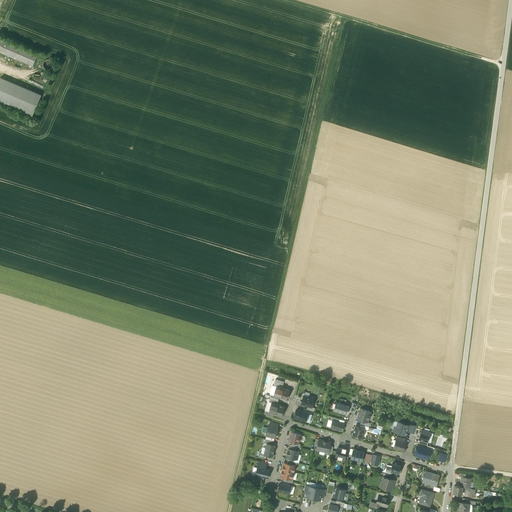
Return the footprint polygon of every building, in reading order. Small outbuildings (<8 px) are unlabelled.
[(37,55),(3,40),(0,47),(0,51),(33,66),(37,55)] [(53,66),(53,64),(53,62),(51,61),(50,60),(48,59),(46,60),(44,61),(43,62),(43,64),(43,66),(44,68),(46,69),(48,70),(50,69),(52,68),(53,66)] [(41,92),(0,75),(0,98),(32,113),(41,92)] [(284,381),(276,379),(273,385),(276,386),(282,387),(284,381)] [(282,387),(276,386),(273,395),(279,397),(287,399),(290,390),(282,387)] [(309,395),(309,397),(304,395),(301,402),(302,403),(303,404),(308,406),(312,407),(315,397),(309,395)] [(348,406),(336,402),(334,410),(346,414),(348,406)] [(277,404),(271,403),(268,412),(273,414),(282,416),(285,407),(277,404)] [(303,411),(296,409),(294,418),(305,421),(308,413),(303,411)] [(370,411),(361,409),(358,419),(361,420),(367,422),(368,419),(369,419),(370,415),(369,415),(370,411)] [(339,422),(333,420),(332,421),(330,427),(342,430),(344,423),(339,422)] [(409,425),(398,421),(397,426),(395,426),(393,431),(400,433),(404,435),(405,431),(408,431),(409,425)] [(416,425),(410,424),(409,425),(408,431),(413,433),(416,425)] [(277,428),(269,426),(268,425),(268,428),(266,429),(266,431),(267,432),(266,435),(275,437),(277,428),(277,427),(277,428)] [(359,427),(355,426),(353,435),(361,438),(362,435),(363,435),(364,432),(363,432),(364,429),(359,427)] [(430,432),(422,430),(419,439),(420,440),(427,442),(427,441),(430,432)] [(295,433),(291,432),(289,441),(292,442),(298,444),(299,441),(300,440),(300,439),(300,438),(300,437),(301,434),(300,434),(300,433),(299,432),(298,432),(296,432),(295,432),(295,433)] [(329,442),(319,440),(317,446),(317,449),(327,452),(328,452),(329,446),(330,444),(329,442)] [(404,442),(396,440),(394,448),(403,451),(405,442),(404,442)] [(273,445),(267,443),(267,444),(264,455),(268,455),(267,456),(269,456),(272,457),(275,445),(273,445)] [(430,450),(417,446),(414,454),(428,458),(430,450)] [(342,449),(337,448),(336,452),(335,458),(339,459),(341,457),(345,458),(347,450),(346,450),(346,449),(342,448),(342,449)] [(289,449),(288,449),(288,451),(287,454),(287,457),(297,459),(299,451),(297,451),(289,449)] [(364,452),(353,449),(351,459),(361,461),(364,452)] [(371,463),(373,455),(366,454),(364,462),(371,463)] [(379,455),(373,454),(373,455),(371,463),(374,464),(374,465),(378,466),(379,462),(378,462),(379,455)] [(398,463),(395,462),(394,464),(392,464),(391,467),(391,472),(392,472),(399,473),(400,465),(398,465),(398,463)] [(287,464),(284,463),(282,470),(293,472),(295,466),(295,465),(287,464)] [(265,469),(258,467),(257,468),(256,474),(260,475),(261,477),(263,477),(264,476),(268,477),(269,470),(265,469)] [(293,472),(282,470),(280,476),(284,477),(292,479),(293,472)] [(439,475),(425,471),(422,481),(436,486),(439,475)] [(384,477),(383,477),(381,483),(384,484),(382,488),(391,491),(392,487),(394,480),(384,477)] [(465,477),(462,477),(460,486),(463,487),(469,488),(471,478),(465,477)] [(282,484),(280,483),(278,491),(283,492),(283,493),(285,493),(286,493),(289,493),(291,486),(289,486),(282,484)] [(460,486),(454,485),(453,493),(462,495),(462,489),(463,487),(460,486)] [(316,487),(308,486),(307,493),(306,496),(313,498),(316,487)] [(323,489),(316,487),(313,498),(320,500),(323,489)] [(345,489),(337,487),(334,497),(343,499),(345,489)] [(433,493),(421,489),(419,495),(421,496),(419,503),(429,506),(431,498),(432,498),(433,493)] [(379,495),(377,503),(376,504),(380,505),(386,507),(389,498),(386,497),(379,495)] [(466,503),(459,502),(459,504),(458,504),(458,507),(458,508),(458,511),(460,511),(463,511),(468,511),(469,504),(470,504),(466,503)]
